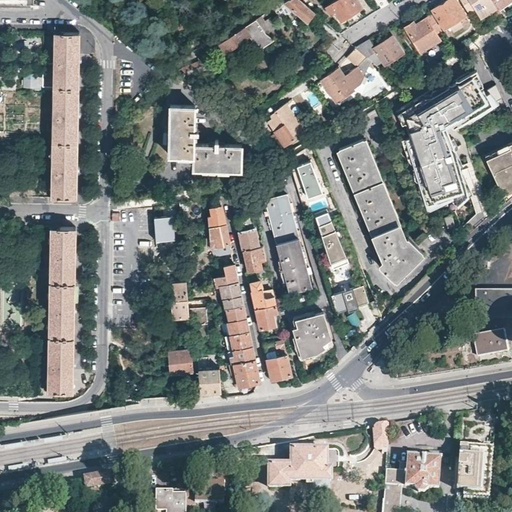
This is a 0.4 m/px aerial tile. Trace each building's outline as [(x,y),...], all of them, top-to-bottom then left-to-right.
[(301,0),(283,0),(306,21),(314,11),(301,0)] [(356,0),(332,0),(324,5),(329,12),(334,9),(340,18),(361,6),(356,0)] [(369,0),(376,10),(387,2),(385,0),(369,0)] [(445,0),(431,9),(444,29),(465,15),(455,0),(445,0)] [(461,0),(468,11),(474,7),(480,17),(486,13),(484,9),(494,4),(491,0),(461,0)] [(496,7),(499,12),(511,3),(511,0),(491,0),(494,4),(496,7)] [(486,13),(496,7),(494,4),(484,9),(486,13)] [(440,30),(430,13),(414,24),(412,20),(402,26),(418,51),(438,38),(435,33),(440,30)] [(260,15),(255,18),(263,31),(270,36),(278,30),(270,16),(264,20),(260,15)] [(465,15),(444,29),(448,35),(469,22),(465,15)] [(221,40),(207,49),(211,55),(220,49),(223,53),(239,43),(242,46),(254,39),(259,47),(273,38),(270,36),(263,31),(255,18),(221,40)] [(398,33),(391,23),(387,26),(394,36),(398,33)] [(79,31),(54,31),(54,60),(42,60),(41,84),(53,85),(51,196),(76,197),(77,171),(78,114),(79,51),(79,31)] [(367,38),(354,46),(355,46),(371,60),(375,63),(380,62),(381,64),(388,60),(391,64),(396,61),(393,57),(401,52),(389,35),(372,45),(367,38)] [(339,48),(330,39),(320,50),(328,58),(330,57),(339,48)] [(338,64),(319,78),(325,85),(321,87),(325,93),(329,91),(336,101),(359,84),(359,83),(361,82),(371,60),(355,46),(350,51),(346,56),(357,65),(344,73),(338,64)] [(200,58),(181,67),(203,86),(209,76),(200,58)] [(467,73),(477,87),(482,84),(473,69),(467,73)] [(479,90),(477,87),(467,73),(466,71),(444,86),(442,82),(402,109),(434,202),(452,196),(453,201),(466,196),(445,129),(451,125),(453,127),(500,97),(492,84),(482,90),(481,88),(479,90)] [(274,131),(265,138),(278,149),(305,130),(286,101),(274,109),(275,110),(277,114),(271,117),(267,120),(274,131)] [(170,104),(168,154),(193,154),(193,167),(241,168),(241,143),(194,142),(195,104),(170,104)] [(364,137),(339,147),(385,259),(379,265),(394,280),(422,252),(407,237),(405,239),(364,137)] [(511,142),(484,154),(505,200),(511,194),(511,142)] [(298,163),(307,193),(322,189),(311,157),(298,163)] [(287,192),(265,197),(269,214),(267,215),(267,219),(270,218),(283,266),(279,267),(280,271),(283,270),(289,290),(310,284),(287,192)] [(209,213),(210,224),(225,221),(223,212),(221,203),(212,205),(213,212),(209,213)] [(315,213),(329,259),(346,252),(328,208),(315,213)] [(240,232),(243,247),(263,243),(261,237),(257,238),(251,211),(236,215),(240,232)] [(448,227),(455,225),(451,213),(444,216),(448,227)] [(155,216),(156,240),(175,239),(174,215),(155,216)] [(216,256),(232,252),(228,237),(225,221),(210,224),(211,230),(213,236),(210,236),(211,242),(213,249),(215,249),(216,256)] [(75,224),(50,224),(47,392),(72,392),(73,369),(74,312),(75,251),(75,224)] [(247,266),(249,277),(263,274),(260,257),(265,256),(263,243),(243,247),(247,266)] [(346,252),(329,259),(331,266),(349,260),(346,252)] [(490,262),(483,260),(481,267),(488,269),(490,262)] [(214,286),(238,281),(235,269),(234,262),(220,265),(222,274),(214,276),(214,286)] [(255,306),(275,301),(272,287),(263,289),(260,278),(250,280),(253,295),(255,306)] [(190,317),(188,288),(187,280),(173,282),(175,299),(169,299),(171,318),(190,317)] [(356,302),(359,301),(370,297),(363,280),(349,286),(354,298),(356,302)] [(222,309),(243,305),(241,293),(238,281),(214,286),(215,291),(218,291),(222,309)] [(337,310),(349,305),(351,305),(349,300),(344,288),(330,294),(337,310)] [(511,290),(478,289),(478,312),(511,314),(511,290)] [(351,305),(349,305),(350,307),(359,303),(359,301),(356,302),(354,298),(349,300),(351,305)] [(255,306),(260,328),(275,324),(273,313),(278,311),(275,301),(255,306)] [(221,323),(224,322),(246,318),(245,312),(243,305),(222,309),(223,314),(220,314),(221,323)] [(332,339),(322,309),(308,313),(307,310),(304,311),(305,314),(295,317),(298,324),(293,326),(301,355),(318,350),(332,339)] [(224,322),(227,334),(249,330),(247,325),(246,318),(224,322)] [(509,347),(506,326),(475,329),(478,351),(509,347)] [(437,337),(444,332),(441,328),(434,333),(437,337)] [(230,350),(252,345),(250,339),(249,330),(227,334),(230,350)] [(270,372),(271,377),(291,373),(283,338),(263,343),(270,372)] [(253,352),(252,345),(230,350),(232,357),(223,358),(225,365),(233,363),(255,359),(253,352)] [(173,374),(194,372),(194,364),(193,357),(192,349),(171,351),(173,374)] [(258,375),(255,359),(233,363),(238,385),(259,380),(258,375)] [(198,371),(200,396),(211,395),(223,394),(223,388),(221,369),(198,371)] [(382,451),(385,451),(387,436),(386,436),(387,424),(376,426),(375,440),(376,440),(376,441),(376,447),(382,448),(382,451)] [(510,447),(511,432),(501,432),(500,447),(510,447)] [(380,511),(399,511),(402,485),(406,485),(407,486),(407,489),(407,490),(410,490),(417,496),(426,497),(431,492),(438,493),(438,492),(441,457),(440,457),(440,450),(433,450),(433,446),(416,445),(416,449),(408,448),(407,454),(407,455),(405,470),(384,469),(382,479),(380,511)] [(500,447),(475,445),(472,490),(479,490),(496,492),(500,447)] [(329,480),(329,468),(325,467),(325,449),(290,450),(290,464),(267,464),(267,487),(287,487),(287,480),(311,480),(312,480),(312,481),(312,490),(327,490),(327,480),(329,480)] [(112,471),(112,470),(86,475),(85,475),(86,486),(114,481),(112,471)] [(194,492),(185,491),(185,496),(185,507),(194,507),(195,507),(195,504),(222,504),(222,483),(194,484),(194,492)] [(185,511),(185,507),(185,496),(172,496),(172,493),(155,493),(154,511),(185,511)]
